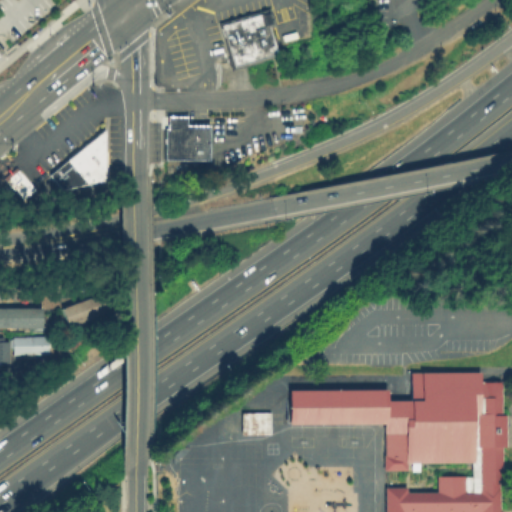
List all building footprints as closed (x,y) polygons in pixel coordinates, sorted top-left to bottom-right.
[(216,23),(256,11),(260,24),(266,22),(271,39),(239,48),(225,52),(216,23)] [(239,48),(271,39),(275,52),(243,62),(239,48)] [(239,48),(243,62),(229,66),(225,52),(239,48)] [(185,127),(165,128),(165,115),(185,114),(185,124),(185,127)] [(185,159),(185,142),(185,127),(185,124),(208,124),(208,159),(185,159)] [(185,142),(163,143),(163,128),(165,128),(185,127),(185,142)] [(103,175),(104,178),(59,189),(46,174),(103,128),(103,147),(95,147),(95,156),(95,166),(95,175),(103,175)] [(185,159),(163,159),(163,143),(185,142),(185,159)] [(95,156),(95,147),(103,147),(103,156),(95,156)] [(95,156),(103,156),(103,166),(95,166),(95,156)] [(35,191),(22,202),(1,177),(14,166),(35,191)] [(95,166),(103,166),(103,175),(95,175),(95,166)] [(95,297),(105,292),(114,312),(103,316),(95,297)] [(92,321),(84,301),(95,297),(103,316),(92,321)] [(73,306),(84,301),(92,321),(81,325),(73,306)] [(81,325),(71,330),(62,310),(73,306),(81,325)] [(7,309),(19,309),(19,330),(7,330),(7,309)] [(19,330),(19,309),(31,309),(31,330),(19,330)] [(31,309),(43,309),(43,330),(31,330),(31,309)] [(12,357),(12,338),(49,338),(49,357),(12,357)] [(9,365),(0,365),(0,339),(5,339),(5,344),(9,344),(9,365)] [(289,390),(388,389),(388,400),(411,400),(411,372),(481,372),(481,382),(502,382),(502,415),(506,415),(507,447),(502,447),(502,484),(499,484),(499,511),(385,511),(385,488),(407,488),(407,492),(437,492),(437,477),(471,476),(471,463),(407,463),(407,471),(384,472),(384,423),(289,424),(289,390)] [(270,437),(241,437),(241,414),(270,414),(270,437)]
